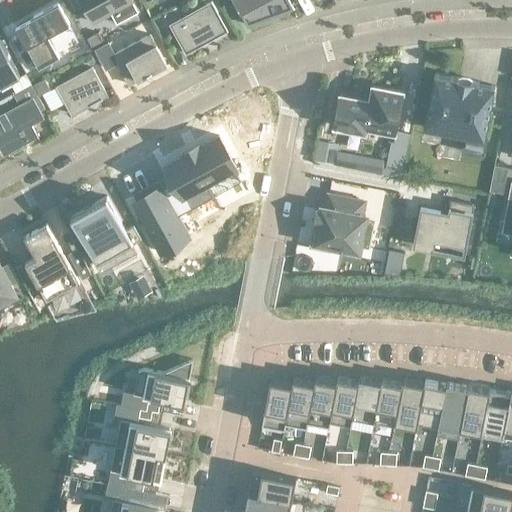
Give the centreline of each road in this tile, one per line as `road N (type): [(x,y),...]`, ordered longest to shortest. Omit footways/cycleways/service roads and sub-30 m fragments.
road 1 (residential): [(0,214),(288,64)]
road 2 (residential): [(288,64),(290,97),(244,342)]
road 3 (residential): [(244,342),(368,334),(511,347)]
road 4 (residential): [(288,64),(436,33),(511,31)]
road 5 (residential): [(244,342),(213,511)]
